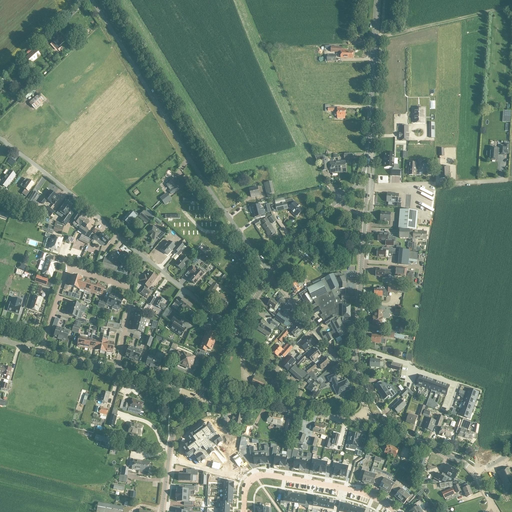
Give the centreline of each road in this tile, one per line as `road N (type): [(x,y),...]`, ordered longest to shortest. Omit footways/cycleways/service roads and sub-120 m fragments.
road 1 (unclassified): [(271,278),(91,0)]
road 2 (unclassified): [(228,326),(0,138)]
road 3 (residential): [(41,350),(72,269),(130,290),(117,371)]
road 4 (residential): [(395,511),(372,496),(274,475),(250,477),(244,511)]
road 5 (tertiary): [(366,410),(342,419),(195,397)]
road 6 (secondary): [(367,161),(377,0)]
road 7 (residential): [(367,186),(507,178)]
road 8 (secondary): [(355,349),(366,212)]
road 9 (secondary): [(474,472),(381,428),(366,410)]
road 10 (residential): [(355,363),(342,363),(271,278)]
road 11 (secondary): [(195,397),(173,432),(161,511)]
